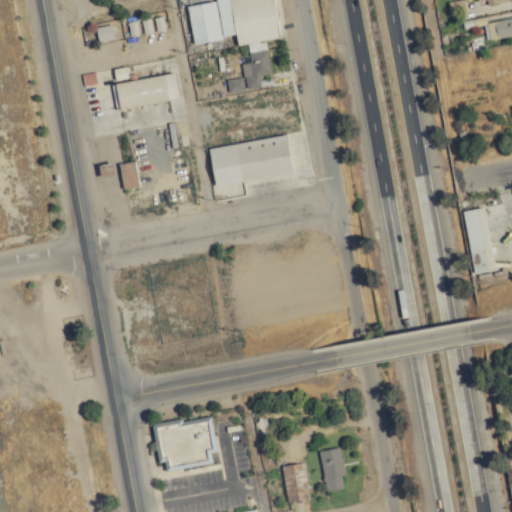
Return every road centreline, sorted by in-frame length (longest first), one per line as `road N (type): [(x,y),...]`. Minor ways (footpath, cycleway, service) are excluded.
road 1 (tertiary): [(134,511),(39,0)]
road 2 (motorway): [(348,0),(442,511)]
road 3 (motorway): [(480,511),(387,0)]
road 4 (residential): [(335,210),(389,511)]
road 5 (residential): [(335,210),(86,253)]
road 6 (residential): [(296,0),(335,210)]
road 7 (tertiary): [(113,400),(314,362)]
road 8 (tertiary): [(314,362),(489,329)]
